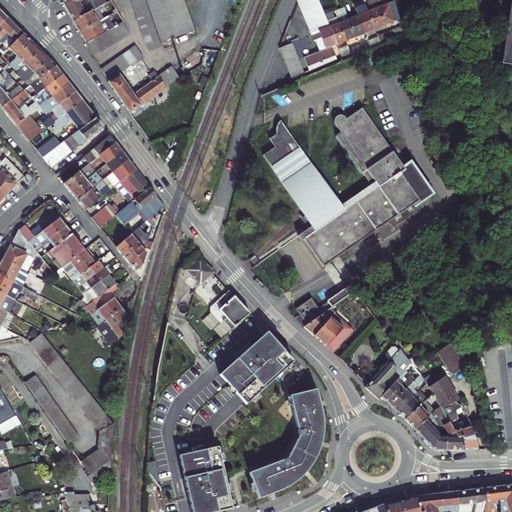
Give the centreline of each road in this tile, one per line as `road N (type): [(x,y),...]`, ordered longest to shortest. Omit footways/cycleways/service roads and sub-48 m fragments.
road 1 (secondary): [(208,244),(88,85),(18,11)]
road 2 (residential): [(208,244),(288,0)]
road 3 (residential): [(51,179),(139,282)]
road 4 (secondary): [(298,341),(208,244)]
road 5 (secondary): [(382,424),(298,341)]
